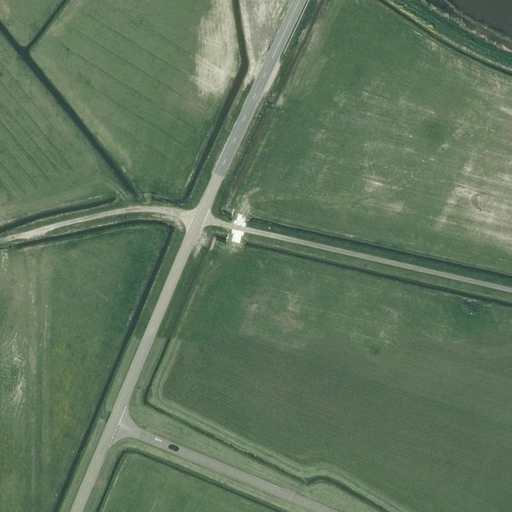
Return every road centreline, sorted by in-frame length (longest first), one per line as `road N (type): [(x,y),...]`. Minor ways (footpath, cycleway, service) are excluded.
road 1 (unclassified): [(511,290),(198,217)]
road 2 (track): [(31,511),(32,233)]
road 3 (secondary): [(198,217),(298,0)]
road 4 (unclassified): [(325,511),(113,422)]
road 5 (secondary): [(113,422),(198,217)]
road 6 (track): [(511,60),(402,0)]
